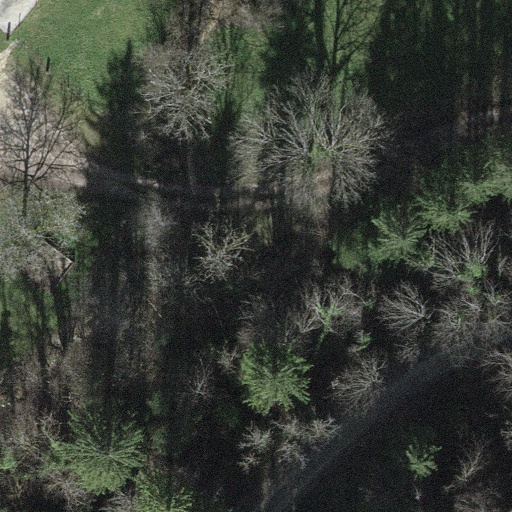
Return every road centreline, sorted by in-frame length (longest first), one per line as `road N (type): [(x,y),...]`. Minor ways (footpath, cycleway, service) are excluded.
road 1 (track): [(0,160),(228,202),(279,200),(439,156),(511,121)]
road 2 (track): [(511,340),(397,402),(278,511)]
